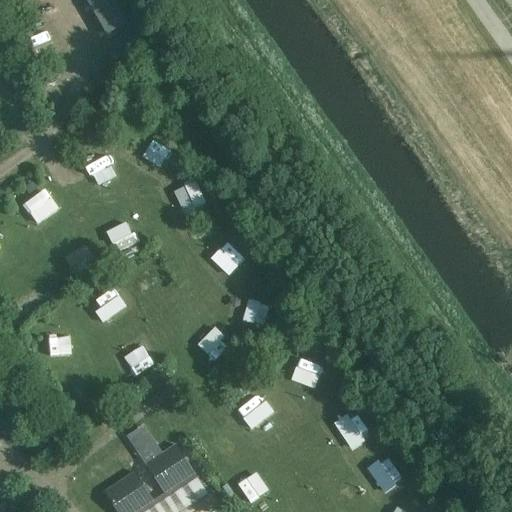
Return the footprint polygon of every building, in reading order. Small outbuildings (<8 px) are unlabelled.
[(96,0),(79,0),(71,4),(76,15),(99,5),(96,0)] [(110,0),(109,1),(91,11),(101,28),(122,16),(112,0),(110,0)] [(151,155),(161,140),(146,130),(136,146),(151,155)] [(97,183),(110,169),(93,152),(80,166),(97,183)] [(33,182),(24,189),(29,194),(37,188),(33,182)] [(207,185),(201,189),(205,195),(211,192),(207,185)] [(17,207),(34,223),(50,207),(33,191),(17,207)] [(110,252),(132,244),(123,221),(101,229),(110,252)] [(225,272),(240,258),(226,243),(211,257),(225,272)] [(84,249),(62,258),(69,277),(91,269),(84,249)] [(136,257),(131,261),(136,267),(141,262),(136,257)] [(100,281),(95,286),(99,291),(104,287),(100,281)] [(0,296),(6,306),(24,296),(18,285),(0,295),(0,296)] [(101,317),(120,305),(108,286),(89,299),(101,317)] [(206,361),(226,348),(214,330),(194,344),(206,361)] [(37,356),(58,361),(61,344),(40,340),(37,356)] [(313,345),(311,353),(318,355),(320,347),(313,345)] [(153,377),(145,380),(148,387),(156,383),(153,377)] [(242,388),(237,392),(242,398),(247,394),(242,388)] [(65,393),(70,412),(89,408),(85,389),(65,393)] [(129,438),(139,454),(152,446),(142,430),(129,438)] [(172,444),(140,456),(146,472),(178,460),(172,444)] [(145,478),(164,507),(186,493),(180,482),(188,477),(176,458),(145,478)] [(385,460),(369,468),(380,489),(396,482),(385,460)] [(310,474),(320,493),(336,484),(325,465),(310,474)] [(105,493),(117,511),(138,511),(154,502),(135,473),(105,493)] [(274,502),(271,511),(292,511),(294,506),(274,502)]
